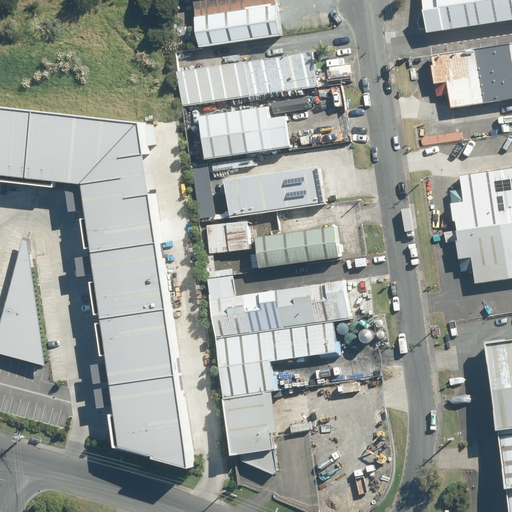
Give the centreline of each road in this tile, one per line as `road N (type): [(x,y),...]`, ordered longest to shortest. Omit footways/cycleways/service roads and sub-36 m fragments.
road 1 (unclassified): [(369,0),(421,399),(418,477),(406,511)]
road 2 (unclassified): [(182,511),(21,464)]
